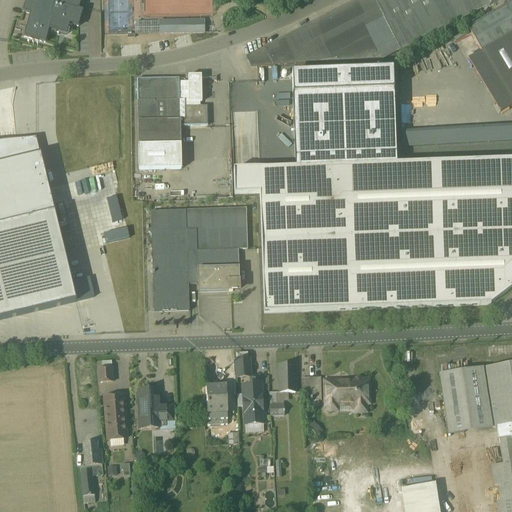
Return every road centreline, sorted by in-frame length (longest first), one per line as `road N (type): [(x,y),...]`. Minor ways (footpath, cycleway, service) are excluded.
road 1 (tertiary): [(0,353),(511,329)]
road 2 (unclassified): [(322,0),(184,55),(0,74)]
